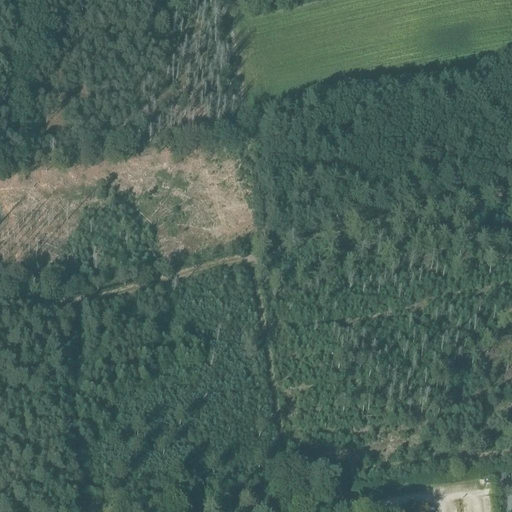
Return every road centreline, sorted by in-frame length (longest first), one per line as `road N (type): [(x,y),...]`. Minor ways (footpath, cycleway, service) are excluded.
road 1 (track): [(511,181),(79,302),(0,295)]
road 2 (track): [(258,168),(511,116)]
road 3 (track): [(228,0),(258,168)]
road 4 (track): [(438,494),(288,505),(286,494)]
